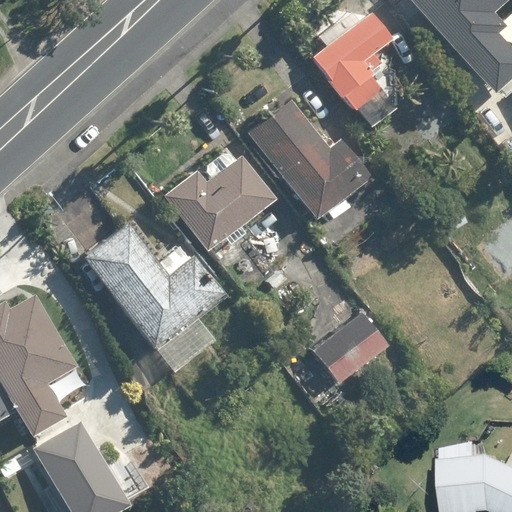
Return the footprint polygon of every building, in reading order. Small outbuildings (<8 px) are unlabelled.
[(499,0),(410,0),(490,89),(494,85),(497,90),(511,76),(511,48),(504,39),(492,26),(502,19),(492,7),(499,0)] [(394,107),(369,74),(381,65),(373,54),(393,39),(370,12),(358,22),(351,12),(315,40),(322,48),(311,56),(343,98),(345,96),(369,127),(394,107)] [(246,132),(315,219),(369,176),(340,140),(330,148),(290,97),(246,132)] [(239,226),(275,199),(241,155),(232,161),(224,150),(163,195),(206,252),(224,238),(229,244),(244,233),(239,226)] [(360,217),(350,205),(321,229),(331,242),(360,217)] [(195,315),(223,294),(193,254),(187,258),(178,247),(157,263),(126,223),(82,256),(171,373),(214,340),(195,315)] [(64,417),(60,409),(68,404),(54,380),(77,367),(34,294),(10,308),(4,300),(0,302),(0,414),(14,406),(32,436),(64,417)] [(362,311),(313,348),(339,382),(387,345),(362,311)] [(33,449),(70,511),(121,511),(132,506),(80,421),(33,449)] [(451,511),(502,511),(504,511),(511,511),(511,461),(498,455),(447,460),(451,511)]
